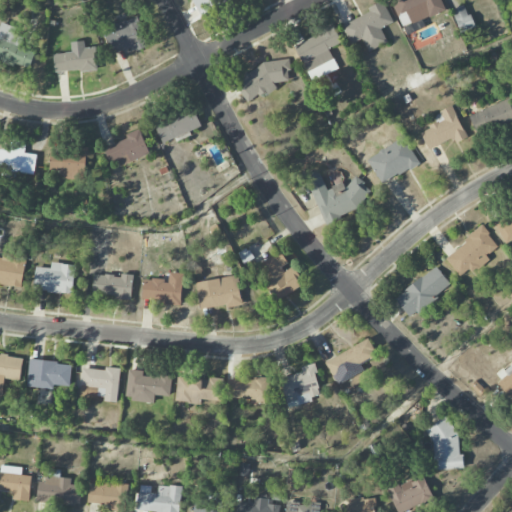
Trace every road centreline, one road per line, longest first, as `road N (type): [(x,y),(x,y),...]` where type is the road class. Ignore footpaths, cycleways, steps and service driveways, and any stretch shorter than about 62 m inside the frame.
road 1 (residential): [(511,170),(423,224),(326,311),(273,341),(219,346),(0,319)]
road 2 (residential): [(511,445),(399,343),(281,206),(164,0)]
road 3 (residential): [(314,0),(108,107),(48,112),(0,100)]
